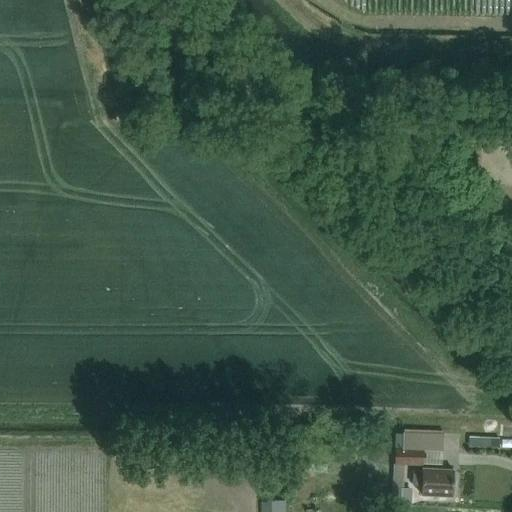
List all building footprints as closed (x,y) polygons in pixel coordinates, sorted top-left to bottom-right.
[(392,151),(406,152),(407,140),(393,139),(392,151)] [(452,448),(452,427),(412,427),(412,448),(452,448)] [(395,450),(395,464),(404,464),(425,465),(426,450),(395,450)] [(393,464),(392,507),(401,507),(402,487),(404,487),(404,464),(395,464),(393,464)] [(423,495),(453,496),(454,471),(423,470),(423,473),(415,472),(414,484),(423,485),(423,495)] [(261,511),(286,511),(286,501),(261,502),(261,511)]
